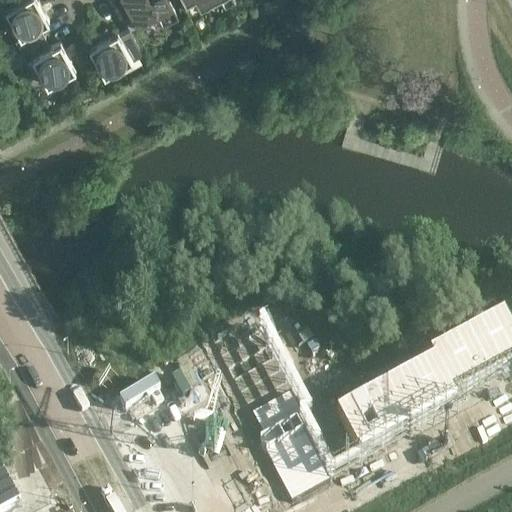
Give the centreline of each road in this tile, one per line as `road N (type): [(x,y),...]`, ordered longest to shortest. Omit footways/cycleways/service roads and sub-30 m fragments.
road 1 (tertiary): [(142,511),(0,262)]
road 2 (tertiary): [(0,349),(88,511)]
road 3 (unclassified): [(168,511),(245,467),(208,392)]
